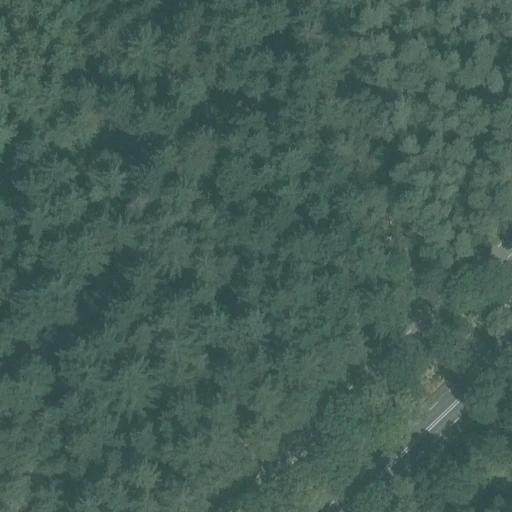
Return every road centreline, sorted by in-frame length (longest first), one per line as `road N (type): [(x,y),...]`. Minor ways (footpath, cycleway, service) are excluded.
road 1 (unclassified): [(233,511),(511,246)]
road 2 (primary): [(348,511),(511,355)]
